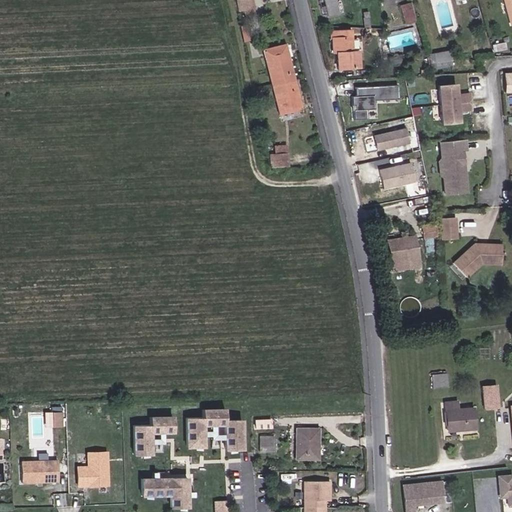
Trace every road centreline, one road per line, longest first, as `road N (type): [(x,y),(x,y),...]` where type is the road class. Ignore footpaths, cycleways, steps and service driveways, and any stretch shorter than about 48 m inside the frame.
road 1 (residential): [(302,0),(372,326)]
road 2 (residential): [(379,511),(372,326)]
road 3 (unknown): [(378,478),(499,457),(498,414)]
road 4 (residential): [(502,195),(494,73),(511,62)]
